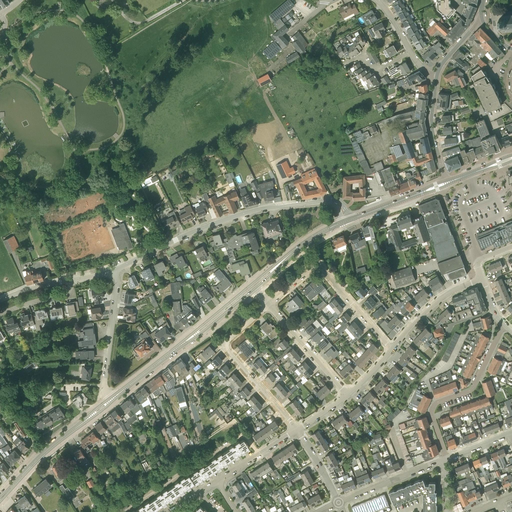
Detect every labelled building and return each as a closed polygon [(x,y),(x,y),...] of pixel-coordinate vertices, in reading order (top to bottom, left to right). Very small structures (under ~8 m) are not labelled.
[(0,0),(0,9),(2,8),(10,3),(8,0),(0,0)] [(301,16),(293,6),(294,5),(289,0),(288,0),(270,15),(275,21),(279,18),(287,28),(301,16)] [(396,12),(406,7),(404,3),(402,0),(398,0),(399,0),(392,4),(394,7),(397,11),(396,12)] [(443,12),(449,18),(456,10),(452,6),(451,7),(449,5),(449,2),(450,2),(451,2),(450,2),(450,0),(436,0),(436,5),(437,5),(437,9),(442,13),(443,12)] [(465,20),(469,25),(470,24),(470,23),(475,12),(477,7),(466,2),(465,7),(462,12),(464,14),(468,17),(467,17),(465,20)] [(355,15),(359,13),(355,4),(351,6),(350,3),(339,8),(344,18),(345,20),(355,15)] [(401,20),(409,15),(410,15),(408,11),(409,10),(407,6),(406,7),(396,12),(398,15),(399,14),(401,19),(400,20),(401,20)] [(371,10),(365,14),(363,15),(367,22),(369,21),(371,24),(381,18),(381,17),(380,18),(377,11),(376,11),(376,12),(376,11),(377,12),(375,13),(372,10),(371,10)] [(511,11),(501,13),(501,19),(499,19),(500,26),(502,25),(503,32),(511,30),(511,11)] [(405,27),(413,23),(414,22),(412,18),(411,19),(409,15),(401,20),(402,22),(403,22),(406,27),(405,27)] [(457,17),(455,20),(456,20),(466,29),(469,25),(461,17),(459,19),(457,17)] [(279,18),(275,21),(273,23),(279,30),(273,35),(271,37),(274,41),(263,51),(270,59),(276,54),(278,56),(284,51),(282,49),(288,43),(287,41),(281,35),(288,29),(287,28),(279,18)] [(438,28),(446,35),(450,31),(448,29),(446,28),(447,27),(441,19),(437,23),(435,22),(432,26),(436,31),(438,28)] [(457,24),(453,28),(460,35),(466,29),(456,20),(454,22),(457,24)] [(368,30),(372,38),(374,37),(376,40),(386,34),(384,30),(385,29),(382,23),(374,27),(368,30)] [(409,35),(417,30),(418,30),(416,26),(415,27),(413,23),(405,27),(406,30),(407,30),(410,34),(409,35)] [(454,42),(458,38),(460,35),(453,28),(451,26),(448,29),(450,31),(446,35),(454,42)] [(474,34),(473,34),(477,38),(476,39),(478,40),(486,33),(481,27),(474,34)] [(413,42),(413,43),(422,38),(423,37),(421,34),(419,34),(417,30),(409,35),(411,38),(411,37),(414,42),(413,42)] [(308,45),(298,31),(298,32),(292,37),(295,41),(292,43),(298,51),(285,59),(288,63),(299,56),(306,52),(304,50),(305,49),(304,47),(308,45)] [(491,38),(486,33),(478,40),(483,45),(491,38)] [(472,43),(474,46),(471,49),(476,55),(475,56),(479,60),(484,54),(488,50),(483,45),(478,40),(476,39),(477,38),(473,34),(469,39),(472,43),(471,44),(472,43)] [(356,37),(357,39),(361,46),(363,45),(366,43),(363,36),(361,37),(360,35),(356,37)] [(422,38),(413,43),(415,45),(416,45),(418,50),(427,45),(425,41),(424,42),(422,38)] [(488,50),(484,54),(491,61),(498,55),(501,58),(505,55),(491,38),(483,45),(488,50)] [(353,41),(355,44),(358,50),(360,49),(364,47),(363,45),(361,46),(357,39),(353,41)] [(432,47),(433,48),(439,54),(440,54),(439,53),(443,49),(444,50),(446,48),(439,41),(436,44),(435,44),(432,47)] [(346,57),(349,55),(351,54),(347,48),(346,45),(344,43),(341,45),(342,48),(346,54),(344,55),(346,57)] [(349,55),(351,58),(356,54),(351,46),(349,43),(346,45),(347,48),(351,54),(349,55)] [(355,44),(351,46),(356,54),(361,51),(360,49),(358,50),(355,44)] [(340,57),(344,55),(346,54),(342,48),(341,45),(340,45),(341,46),(337,48),(338,50),(337,51),(340,57)] [(386,49),(390,56),(397,52),(394,45),(386,49)] [(439,54),(433,48),(430,51),(429,50),(422,56),(425,59),(428,56),(433,60),(437,56),(439,54)] [(471,66),(472,67),(473,67),(471,65),(473,63),(470,60),(459,49),(451,59),(466,71),(471,66)] [(473,67),(478,62),(479,60),(475,56),(471,60),(470,60),(473,63),(471,65),(473,67)] [(481,59),(478,62),(483,67),(486,64),(481,59)] [(408,72),(410,71),(406,62),(400,65),(400,66),(397,68),(396,67),(389,71),(392,76),(399,72),(398,70),(401,68),(404,74),(407,73),(408,72)] [(355,76),(357,74),(364,71),(363,69),(361,65),(359,66),(358,63),(353,66),(355,70),(353,72),(355,76)] [(474,84),(488,112),(501,105),(499,98),(493,84),(490,81),(487,82),(486,79),(487,79),(485,76),(486,75),(486,74),(485,75),(484,73),(485,72),(484,70),(483,71),(482,69),(482,68),(481,69),(479,66),(470,72),(475,81),(471,83),(472,86),(474,84)] [(360,78),(362,77),(368,73),(367,71),(365,68),(363,69),(364,71),(357,74),(360,78)] [(362,77),(364,81),(366,79),(372,76),(371,74),(372,74),(369,70),(367,71),(368,73),(362,77)] [(426,78),(420,71),(403,79),(397,81),(399,87),(408,84),(408,86),(413,84),(411,80),(417,77),(419,82),(426,78)] [(461,72),(457,74),(455,71),(444,76),(447,81),(448,81),(449,83),(453,81),(454,85),(455,86),(460,84),(458,77),(463,74),(461,72)] [(364,81),(366,84),(377,78),(374,73),(372,74),(371,74),(372,76),(366,79),(364,81)] [(463,74),(458,77),(460,84),(462,87),(467,85),(463,74)] [(377,78),(366,84),(366,85),(366,84),(368,89),(368,90),(374,87),(380,84),(377,78)] [(416,90),(416,92),(425,92),(425,93),(429,93),(427,84),(423,85),(422,85),(419,86),(415,87),(416,90)] [(450,99),(438,97),(437,108),(442,108),(442,113),(448,112),(448,109),(450,109),(450,105),(451,100),(454,100),(454,99),(453,99),(450,99)] [(394,144),(395,146),(411,141),(421,138),(428,136),(425,122),(427,110),(417,109),(396,114),(382,120),(384,124),(398,119),(399,122),(402,122),(402,121),(407,120),(412,119),(412,118),(417,118),(420,118),(420,122),(412,123),(412,124),(392,129),(393,133),(394,136),(393,137),(395,144),(394,144)] [(454,121),(453,115),(442,116),(443,122),(453,121),(454,123),(457,122),(457,120),(454,121)] [(481,135),(481,136),(487,154),(494,151),(494,150),(496,150),(502,147),(495,134),(490,136),(489,133),(490,133),(484,118),(476,122),(481,135)] [(368,128),(371,134),(372,136),(378,133),(377,131),(375,125),(368,128)] [(511,144),(511,142),(507,129),(501,131),(503,137),(502,138),(505,147),(511,144)] [(360,130),(353,133),(358,143),(365,140),(360,130)] [(456,137),(456,134),(452,135),(453,137),(445,138),(446,145),(449,145),(450,145),(453,144),(453,145),(457,144),(456,137)] [(405,153),(403,154),(397,157),(399,162),(399,163),(406,159),(417,156),(432,151),(428,136),(421,138),(421,141),(415,143),(412,144),(411,141),(402,143),(405,150),(405,151),(405,153)] [(473,146),(474,149),(478,158),(487,155),(487,154),(481,136),(480,137),(480,136),(470,140),(470,139),(465,141),(468,148),(473,146)] [(356,154),(365,175),(365,176),(378,171),(384,169),(381,161),(373,164),(374,167),(370,169),(366,160),(363,153),(362,152),(361,152),(356,140),(352,142),(356,154)] [(298,154),(304,152),(301,144),(296,146),(298,154)] [(466,164),(461,150),(460,150),(459,146),(442,152),(448,169),(450,170),(459,167),(466,164)] [(465,148),(461,150),(466,164),(468,163),(469,161),(470,161),(478,158),(474,149),(466,152),(465,148)] [(387,160),(390,166),(399,162),(397,157),(396,157),(393,151),(391,152),(392,155),(389,156),(390,159),(387,160)] [(432,151),(417,156),(413,157),(408,159),(406,160),(407,162),(409,161),(413,159),(415,166),(422,163),(434,159),(432,151)] [(435,166),(434,159),(422,163),(423,167),(427,166),(428,169),(420,172),(422,176),(436,171),(434,166),(435,166)] [(276,165),(282,178),(292,174),(286,160),(276,165)] [(302,178),(301,178),(304,184),(314,180),(318,188),(316,189),(307,191),(311,197),(321,195),(326,191),(313,166),(306,170),(307,172),(300,175),(302,178)] [(390,166),(384,169),(378,171),(385,189),(389,188),(391,194),(395,192),(395,194),(401,192),(399,186),(397,187),(394,180),(392,175),(393,175),(390,166)] [(169,171),(169,172),(170,173),(172,172),(174,176),(183,171),(181,167),(173,171),(172,169),(169,171)] [(409,182),(411,188),(417,185),(416,182),(422,180),(419,171),(418,171),(413,173),(413,175),(407,177),(408,180),(409,182)] [(344,177),(343,198),(354,199),(366,199),(365,176),(365,175),(350,176),(344,177)] [(296,185),(298,190),(305,187),(304,185),(304,184),(301,178),(293,181),(295,185),(296,185)] [(399,186),(401,192),(411,188),(409,182),(408,180),(402,183),(401,178),(396,179),(394,180),(397,187),(399,186)] [(254,190),(255,189),(259,187),(255,180),(251,183),(254,190)] [(272,187),(266,188),(262,182),(259,184),(262,190),(264,195),(266,194),(268,200),(274,199),(272,190),(273,190),(272,187)] [(259,187),(255,189),(257,192),(259,199),(264,197),(261,191),(259,187)] [(305,187),(298,190),(302,199),(311,197),(307,191),(305,187)] [(258,205),(256,200),(251,202),(245,188),(239,190),(247,208),(258,205)] [(223,196),(216,199),(216,200),(217,200),(219,205),(226,202),(229,209),(226,211),(226,210),(222,212),(223,214),(224,216),(228,214),(231,213),(236,211),(236,210),(232,200),(238,198),(236,191),(229,193),(229,194),(223,196)] [(216,200),(216,199),(214,195),(213,195),(212,194),(207,196),(217,217),(222,214),(218,205),(219,205),(217,200),(216,200)] [(436,198),(431,200),(434,209),(442,206),(439,199),(436,198)] [(422,214),(434,209),(431,200),(419,205),(422,214)] [(195,208),(199,217),(206,214),(204,209),(207,208),(205,201),(199,204),(200,206),(195,208)] [(180,215),(184,223),(193,219),(192,216),(195,215),(190,205),(184,208),(186,212),(180,215)] [(425,220),(428,228),(447,220),(442,206),(434,209),(422,214),(424,216),(425,220)] [(180,223),(175,214),(172,216),(163,220),(166,225),(167,224),(169,229),(174,227),(174,225),(179,222),(180,224),(180,223)] [(403,216),(407,227),(410,226),(414,225),(412,219),(410,214),(405,215),(403,216)] [(395,225),(397,231),(407,227),(403,216),(402,216),(397,218),(399,224),(395,225)] [(429,239),(432,239),(432,238),(428,228),(425,220),(423,221),(422,216),(417,218),(425,241),(429,240),(429,239)] [(414,225),(419,239),(420,243),(425,241),(417,218),(412,219),(414,225)] [(272,235),(281,232),(277,220),(268,224),(267,222),(261,224),(266,239),(272,236),(272,235)] [(433,245),(438,263),(444,261),(457,256),(460,255),(447,220),(428,228),(432,238),(432,239),(434,245),(433,245)] [(120,227),(116,228),(115,228),(111,230),(117,247),(118,247),(119,250),(126,247),(127,250),(133,248),(123,222),(119,224),(120,227)] [(511,222),(498,228),(498,229),(504,243),(511,239),(511,222)] [(362,227),(365,237),(365,239),(366,241),(376,238),(373,227),(370,228),(369,225),(362,227)] [(402,244),(395,225),(390,227),(397,250),(401,249),(402,251),(403,250),(402,244)] [(479,237),(480,236),(481,240),(479,241),(482,249),(494,244),(495,246),(504,243),(498,229),(493,231),(490,232),(479,237)] [(241,236),(244,244),(250,242),(252,250),(251,250),(252,256),(259,253),(257,249),(259,248),(256,239),(255,239),(254,239),(253,239),(253,237),(254,236),(252,232),(241,236)] [(361,240),(358,232),(350,236),(353,243),(358,241),(360,246),(367,244),(366,241),(365,239),(361,240)] [(233,251),(228,237),(221,240),(219,233),(212,236),(214,236),(215,240),(210,242),(212,247),(217,245),(218,249),(225,247),(229,259),(227,260),(228,264),(236,262),(233,251)] [(231,236),(228,237),(233,251),(232,251),(234,250),(233,248),(236,247),(236,249),(241,248),(240,246),(243,245),(243,244),(244,244),(241,236),(237,238),(236,234),(231,236)] [(9,252),(19,247),(13,235),(3,240),(9,252)] [(347,243),(344,235),(333,239),(337,247),(347,243)] [(402,244),(403,250),(406,249),(405,247),(420,243),(419,239),(402,244)] [(206,254),(206,253),(202,246),(195,249),(193,250),(195,255),(198,262),(208,257),(206,254)] [(186,263),(185,263),(181,256),(177,258),(175,255),(170,257),(172,262),(176,260),(179,267),(180,270),(188,266),(186,263)] [(444,261),(438,263),(440,269),(443,276),(447,282),(460,276),(467,273),(465,266),(464,266),(464,265),(462,260),(460,255),(457,256),(444,261)] [(161,270),(166,268),(162,261),(154,265),(159,275),(162,273),(161,270)] [(232,266),(233,271),(233,270),(240,268),(242,275),(250,273),(250,272),(247,263),(244,264),(243,261),(232,266)] [(500,261),(494,263),(499,275),(502,275),(501,273),(502,272),(500,269),(503,268),(500,261)] [(499,275),(494,263),(489,266),(493,275),(496,274),(497,276),(499,275)] [(416,281),(411,266),(392,273),(397,287),(416,281)] [(153,277),(149,267),(141,271),(146,280),(153,277)] [(215,286),(212,287),(216,291),(219,290),(221,292),(231,283),(219,269),(213,274),(216,277),(217,275),(222,281),(215,286)] [(31,274),(30,271),(26,272),(27,276),(25,276),(27,284),(33,282),(31,275),(31,274)] [(33,271),(30,271),(31,274),(31,275),(33,282),(43,280),(41,272),(33,274),(33,271)] [(426,286),(427,286),(430,284),(434,291),(444,285),(436,273),(427,279),(425,275),(421,277),(422,282),(425,284),(426,286)] [(139,285),(141,284),(140,281),(139,281),(140,282),(137,283),(134,275),(128,277),(130,281),(129,282),(128,282),(132,289),(135,287),(134,284),(137,283),(139,285)] [(316,278),(309,284),(318,294),(325,288),(316,278)] [(495,281),(497,286),(504,283),(504,284),(506,283),(507,282),(506,280),(505,279),(503,281),(502,278),(495,281)] [(172,298),(181,297),(179,282),(170,283),(172,298)] [(497,286),(500,292),(506,289),(504,284),(504,283),(497,286)] [(318,294),(309,284),(302,290),(310,300),(318,294)] [(422,290),(419,292),(424,298),(429,294),(422,285),(419,287),(422,290)] [(201,288),(199,287),(197,289),(200,293),(200,292),(204,297),(203,298),(206,302),(212,297),(203,286),(201,288)] [(368,291),(371,294),(376,289),(374,286),(368,291),(366,288),(364,290),(361,287),(356,292),(359,295),(360,295),(362,298),(367,293),(366,293),(368,291)] [(472,301),(473,302),(483,299),(483,298),(481,299),(481,297),(482,296),(480,291),(479,292),(477,287),(470,289),(470,290),(471,289),(471,291),(469,291),(468,290),(464,292),(462,292),(463,294),(452,298),(453,301),(452,302),(450,303),(451,304),(454,303),(455,307),(468,302),(472,301)] [(102,288),(92,290),(93,298),(94,297),(95,303),(101,302),(101,296),(104,296),(103,292),(102,292),(102,289),(102,288)] [(500,292),(502,297),(509,294),(506,289),(500,292)] [(424,298),(419,292),(416,295),(414,292),(412,293),(420,302),(424,298)] [(131,301),(131,297),(134,298),(134,294),(126,293),(124,302),(126,302),(126,305),(131,306),(135,303),(133,301),(132,302),(131,301)] [(509,294),(502,297),(505,303),(511,300),(511,299),(510,297),(511,295),(511,294),(511,293),(509,294)] [(288,310),(291,314),(298,307),(298,308),(299,307),(299,306),(303,303),(296,295),(292,299),(293,299),(287,304),(291,308),(288,310)] [(404,300),(402,303),(411,311),(415,306),(409,301),(412,298),(409,295),(404,300)] [(379,299),(378,299),(375,301),(371,296),(365,302),(370,308),(370,309),(372,307),(373,309),(376,307),(376,306),(381,302),(380,302),(380,300),(379,299)] [(196,297),(192,299),(196,309),(201,306),(196,297)] [(329,303),(327,305),(331,310),(333,308),(338,303),(334,298),(329,303)] [(475,303),(476,307),(485,304),(483,300),(484,300),(483,299),(473,302),(473,304),(475,303)] [(79,311),(77,301),(65,303),(66,305),(64,305),(65,310),(66,313),(69,313),(69,315),(76,314),(75,311),(79,311)] [(177,316),(176,301),(172,301),(173,307),(174,324),(173,325),(180,332),(182,331),(185,328),(186,327),(177,316)] [(177,316),(186,327),(192,322),(184,313),(183,313),(180,312),(180,310),(179,301),(176,301),(177,316)] [(320,311),(327,305),(325,302),(318,309),(320,311)] [(394,303),(392,305),(393,308),(394,308),(398,313),(400,311),(406,316),(411,311),(402,303),(401,302),(398,305),(397,303),(396,305),(394,303)] [(328,321),(329,322),(330,323),(332,321),(339,315),(337,313),(343,308),(338,303),(333,308),(335,311),(332,314),(334,316),(328,321)] [(485,304),(476,307),(478,312),(482,310),(483,313),(485,312),(484,309),(487,308),(485,304)] [(392,305),(385,311),(381,306),(377,309),(373,313),(378,318),(386,311),(388,314),(394,309),(393,308),(392,305)] [(56,308),(55,307),(54,307),(53,307),(53,308),(50,309),(51,316),(63,314),(61,307),(56,308)] [(91,309),(92,319),(100,318),(100,315),(101,315),(100,307),(91,309)] [(187,310),(184,313),(192,322),(195,319),(197,317),(194,313),(189,307),(186,310),(187,310)] [(127,320),(134,321),(135,312),(132,312),(133,309),(124,308),(123,316),(127,316),(127,320)] [(447,308),(443,312),(448,318),(452,314),(447,308)] [(34,316),(36,324),(35,325),(36,329),(37,331),(41,330),(39,325),(43,324),(42,320),(41,318),(48,316),(47,311),(46,311),(46,312),(45,312),(45,311),(44,310),(43,309),(42,309),(41,309),(39,310),(39,309),(35,310),(36,315),(34,316)] [(334,328),(337,332),(345,325),(343,324),(345,322),(350,317),(346,312),(340,317),(338,319),(341,322),(334,328)] [(391,314),(394,316),(391,319),(397,325),(402,320),(393,312),(391,314)] [(448,318),(443,312),(438,316),(441,320),(438,323),(439,324),(440,324),(448,318)] [(28,314),(25,315),(24,314),(24,313),(20,314),(20,315),(21,319),(20,319),(22,325),(26,324),(27,326),(34,324),(34,323),(31,314),(28,315),(28,314)] [(303,324),(307,328),(312,323),(314,321),(312,318),(310,320),(308,317),(306,319),(304,316),(298,322),(301,326),(303,324)] [(473,323),(473,326),(490,321),(490,320),(491,319),(490,317),(489,317),(489,316),(481,318),(482,321),(473,323)] [(8,330),(9,333),(13,331),(13,330),(20,328),(17,322),(14,323),(13,321),(14,321),(13,317),(6,320),(7,324),(8,324),(9,326),(6,326),(6,324),(2,326),(4,332),(8,330)] [(397,325),(391,319),(389,322),(386,319),(384,321),(393,329),(397,325)] [(160,330),(165,338),(170,334),(167,329),(170,327),(167,321),(161,325),(163,328),(160,330)] [(260,326),(271,339),(279,333),(274,328),(276,327),(275,327),(274,328),(270,323),(268,324),(266,321),(260,326)] [(350,333),(351,333),(358,326),(354,321),(348,326),(349,326),(347,328),(345,325),(337,332),(339,334),(342,332),(344,330),(348,334),(350,333)] [(92,327),(92,322),(81,324),(82,329),(83,329),(83,332),(83,335),(82,335),(83,340),(78,341),(78,347),(88,345),(88,348),(89,348),(94,348),(93,344),(96,344),(94,330),(93,330),(93,328),(93,327),(92,327)] [(315,325),(312,323),(307,328),(305,329),(308,334),(310,332),(313,335),(319,330),(322,328),(320,326),(317,328),(315,325)] [(358,326),(351,333),(350,333),(348,334),(352,339),(350,341),(352,344),(357,339),(355,337),(357,336),(362,331),(358,326)] [(395,327),(387,335),(391,339),(399,331),(395,327)] [(426,327),(422,332),(429,339),(433,335),(432,333),(426,327)] [(433,330),(436,336),(444,334),(442,327),(433,330)] [(160,341),(165,338),(160,330),(156,333),(155,331),(153,332),(160,341)] [(317,339),(320,343),(326,338),(319,330),(313,335),(311,337),(315,341),(317,339)] [(138,356),(139,354),(141,356),(150,349),(148,346),(149,345),(147,342),(148,342),(145,338),(149,336),(145,331),(139,335),(143,340),(137,344),(138,345),(134,348),(133,349),(136,353),(135,353),(135,354),(135,355),(136,355),(136,356),(137,356),(138,356)] [(422,332),(418,336),(423,341),(425,343),(429,346),(430,344),(427,341),(429,339),(422,332)] [(482,334),(481,337),(475,334),(474,337),(476,338),(479,339),(480,338),(487,342),(489,338),(489,337),(490,334),(485,332),(483,335),(482,334)] [(419,346),(421,343),(423,341),(418,336),(414,341),(419,346)] [(276,349),(280,345),(283,349),(289,344),(283,338),(281,340),(278,338),(273,343),(272,343),(274,346),(276,349)] [(332,346),(326,338),(320,343),(318,345),(322,349),(324,347),(327,351),(332,346)] [(472,341),(477,344),(478,343),(485,346),(487,342),(480,338),(479,339),(476,338),(474,342),(472,341)] [(366,346),(368,348),(374,353),(378,348),(370,340),(367,342),(369,343),(366,346)] [(238,346),(248,358),(254,352),(244,341),(238,346)] [(470,346),(472,346),(475,348),(475,347),(483,351),(485,346),(478,343),(477,344),(472,341),(471,343),(470,346)] [(496,352),(502,355),(504,352),(505,353),(507,348),(506,347),(507,344),(502,342),(501,345),(500,345),(498,349),(496,352)] [(359,345),(357,347),(364,353),(369,358),(374,353),(368,348),(366,350),(359,345)] [(410,345),(406,350),(412,355),(416,350),(410,345)] [(208,359),(207,358),(214,351),(209,346),(201,353),(201,352),(197,355),(204,363),(208,359)] [(285,358),(288,360),(297,353),(292,348),(290,346),(283,352),(277,358),(276,359),(275,360),(276,362),(278,360),(279,360),(287,353),(288,355),(285,358)] [(332,346),(327,351),(325,352),(328,356),(330,355),(333,358),(339,353),(335,348),(332,346)] [(472,346),(470,350),(473,352),(474,351),(481,355),(483,351),(475,347),(475,348),(472,346)] [(362,355),(359,357),(365,362),(369,358),(364,353),(357,347),(355,349),(362,355)] [(267,352),(265,349),(263,351),(262,352),(258,356),(260,358),(265,353),(265,354),(267,352)] [(425,354),(417,349),(416,350),(419,351),(418,353),(423,357),(425,354)] [(80,351),(75,351),(75,359),(80,359),(80,358),(87,358),(87,359),(88,358),(94,357),(93,350),(80,351)] [(406,350),(402,356),(408,360),(412,355),(406,350)] [(470,350),(468,355),(471,357),(472,356),(480,359),(482,355),(481,355),(474,351),(473,352),(470,350)] [(287,369),(289,371),(295,366),(293,364),(295,363),(301,358),(297,353),(288,360),(292,365),(289,367),(287,369)] [(365,362),(359,357),(356,354),(354,357),(352,359),(360,367),(365,362)] [(462,355),(461,357),(466,359),(469,361),(469,360),(477,364),(479,360),(480,360),(480,359),(472,356),(471,357),(468,355),(466,354),(465,357),(462,355)] [(217,365),(222,360),(218,355),(212,360),(213,361),(211,362),(209,360),(204,364),(206,366),(210,363),(214,367),(216,365),(217,365)] [(408,360),(402,356),(398,361),(405,365),(408,360)] [(494,357),(492,361),(499,365),(500,364),(503,366),(504,364),(507,365),(508,362),(507,362),(504,360),(505,360),(503,359),(503,357),(501,356),(500,359),(494,357)] [(180,358),(176,361),(183,370),(185,373),(184,374),(186,377),(187,380),(191,376),(195,372),(191,366),(188,368),(189,370),(188,371),(184,366),(186,365),(180,358)] [(253,364),(257,369),(262,364),(258,359),(253,364)] [(467,365),(467,364),(475,368),(477,364),(469,360),(469,361),(466,359),(464,363),(467,365)] [(341,364),(344,367),(349,373),(354,369),(346,360),(344,362),(344,361),(341,364)] [(183,370),(176,361),(172,364),(178,371),(179,370),(182,374),(179,376),(180,381),(186,377),(184,374),(185,373),(183,370)] [(297,368),(295,366),(289,371),(291,373),(297,369),(301,373),(301,374),(309,366),(305,361),(299,367),(297,368)] [(492,361),(490,365),(497,369),(498,368),(501,370),(504,371),(506,367),(503,366),(500,364),(499,365),(492,361)] [(262,364),(257,369),(261,374),(267,369),(265,367),(267,365),(265,362),(262,364)] [(464,364),(462,363),(461,365),(459,364),(458,367),(461,368),(462,368),(465,369),(465,368),(473,372),(475,368),(467,364),(467,365),(464,363),(464,364)] [(84,367),(81,367),(80,373),(83,373),(82,377),(90,379),(91,371),(90,371),(91,365),(85,364),(84,367)] [(219,370),(217,372),(218,373),(216,374),(220,378),(223,375),(223,376),(226,373),(227,372),(230,370),(227,367),(228,366),(225,364),(219,370)] [(395,365),(391,370),(397,375),(399,372),(401,370),(395,365)] [(490,365),(488,370),(495,373),(496,373),(499,374),(500,372),(501,370),(498,368),(497,369),(490,365)] [(299,381),(296,384),(298,387),(307,380),(306,378),(307,376),(307,377),(313,371),(309,366),(301,374),(301,373),(299,375),(301,377),(303,376),(305,378),(300,382),(299,381)] [(168,367),(163,371),(169,379),(173,387),(173,388),(174,387),(174,386),(176,385),(174,382),(176,381),(174,376),(173,376),(174,375),(170,370),(169,369),(168,367)] [(344,367),(341,370),(338,367),(336,369),(344,378),(349,373),(344,367)] [(465,369),(462,368),(461,368),(459,372),(463,374),(464,373),(465,374),(468,375),(471,377),(473,372),(465,368),(465,369)] [(397,375),(391,370),(387,375),(392,379),(397,375)] [(169,390),(173,387),(169,379),(163,371),(159,374),(155,378),(160,385),(162,390),(163,391),(163,392),(168,388),(169,390)] [(276,381),(278,379),(280,377),(275,372),(272,375),(271,373),(265,378),(270,383),(274,379),(276,381)] [(229,386),(233,383),(238,378),(233,373),(228,378),(227,379),(225,377),(221,380),(216,384),(219,387),(222,383),(224,385),(228,386),(229,386)] [(451,383),(454,391),(458,389),(456,381),(455,381),(453,376),(452,376),(451,373),(447,374),(448,378),(450,383),(451,383)] [(458,389),(467,386),(469,382),(465,380),(468,375),(465,374),(463,379),(457,376),(456,377),(455,375),(453,376),(455,381),(456,381),(458,389)] [(155,378),(150,381),(158,392),(158,393),(158,394),(158,393),(159,394),(163,391),(162,390),(160,385),(155,378)] [(233,383),(229,386),(233,390),(230,393),(232,395),(238,390),(237,388),(242,383),(238,378),(233,383)] [(383,378),(379,383),(384,388),(389,384),(383,378)] [(444,379),(444,381),(446,385),(447,384),(449,392),(454,391),(451,383),(450,383),(448,378),(446,379),(444,379)] [(483,382),(484,387),(492,384),(492,383),(495,382),(493,378),(493,379),(493,378),(490,379),(483,382)] [(323,386),(321,389),(326,394),(331,390),(321,379),(319,381),(320,383),(321,383),(323,386)] [(146,384),(144,386),(149,393),(150,394),(152,392),(155,396),(158,394),(158,393),(158,392),(150,381),(146,384)] [(273,387),(277,392),(283,388),(281,385),(282,384),(280,381),(279,383),(278,383),(273,387)] [(437,388),(438,387),(441,395),(445,394),(442,386),(441,386),(440,383),(440,381),(435,383),(437,388)] [(444,381),(440,383),(441,386),(442,386),(445,394),(449,392),(447,384),(446,385),(444,381)] [(484,387),(486,391),(493,389),(493,388),(496,387),(496,384),(498,383),(497,381),(495,382),(492,383),(492,384),(484,387)] [(384,388),(379,383),(374,388),(380,393),(384,388)] [(438,387),(437,388),(435,383),(430,384),(432,390),(433,390),(434,392),(431,393),(433,398),(436,397),(441,395),(438,387)] [(298,387),(296,384),(293,386),(294,387),(289,391),(290,394),(298,387)] [(144,386),(140,389),(147,399),(150,406),(153,405),(150,398),(147,394),(149,393),(144,386)] [(486,391),(487,396),(488,396),(495,393),(496,395),(499,393),(497,389),(499,388),(499,386),(496,387),(493,388),(493,389),(486,391)] [(181,387),(174,389),(180,408),(187,406),(184,395),(181,387)] [(238,406),(239,404),(245,400),(243,398),(244,397),(250,392),(245,387),(240,392),(237,394),(240,399),(235,403),(238,406)] [(283,388),(277,392),(282,397),(287,393),(283,388)] [(326,394),(321,389),(318,391),(315,388),(313,390),(321,399),(326,394)] [(414,395),(418,397),(422,399),(422,400),(429,403),(431,399),(424,395),(424,396),(420,394),(421,391),(417,388),(414,395)] [(138,400),(141,403),(141,404),(147,399),(140,389),(135,393),(138,397),(137,398),(138,400)] [(370,391),(366,395),(371,401),(376,397),(370,391)] [(71,405),(74,409),(79,406),(81,406),(82,405),(83,405),(84,404),(84,403),(86,403),(87,397),(86,397),(83,392),(72,399),(74,402),(71,405)] [(310,403),(315,399),(311,394),(306,398),(310,403)] [(371,401),(366,395),(361,400),(366,405),(371,401)] [(414,395),(411,401),(419,405),(419,404),(427,408),(429,403),(422,400),(421,402),(417,400),(418,397),(414,395)] [(248,400),(252,405),(258,401),(253,396),(248,400)] [(289,403),(293,409),(299,404),(297,401),(300,398),(298,396),(289,403)] [(487,405),(488,408),(492,407),(491,403),(488,396),(487,396),(483,397),(486,405),(487,405)] [(483,397),(479,399),(481,406),(482,406),(483,410),(488,408),(487,405),(486,405),(483,397)] [(133,403),(129,398),(125,401),(130,408),(135,413),(140,409),(136,401),(133,403)] [(479,399),(474,401),(477,408),(478,408),(479,412),(483,410),(482,406),(481,406),(479,399)] [(130,408),(125,401),(121,405),(130,416),(126,420),(129,425),(137,418),(136,415),(135,413),(133,415),(129,409),(130,408)] [(258,401),(252,405),(248,409),(251,412),(248,414),(249,415),(249,416),(251,418),(253,416),(257,413),(255,411),(256,410),(257,410),(262,406),(258,401)] [(299,404),(293,409),(297,414),(305,407),(308,405),(305,401),(302,403),(301,402),(299,404)] [(419,405),(411,401),(408,407),(412,409),(414,406),(418,408),(418,409),(425,412),(427,408),(419,404),(419,405)] [(474,401),(470,402),(472,410),(473,409),(474,413),(477,412),(479,412),(478,408),(477,408),(474,401)] [(470,402),(465,404),(468,411),(469,411),(470,415),(474,413),(473,409),(472,410),(470,402)] [(468,411),(465,404),(460,405),(463,413),(464,413),(465,416),(467,415),(468,418),(469,420),(470,420),(470,421),(472,420),(471,417),(470,415),(469,411),(468,411)] [(359,405),(354,409),(359,415),(360,417),(361,416),(360,414),(364,411),(359,405)] [(65,411),(63,408),(61,410),(59,406),(55,409),(54,408),(35,420),(36,421),(32,424),(36,431),(39,430),(40,431),(44,428),(49,425),(53,423),(53,422),(58,419),(65,415),(63,412),(65,411)] [(456,408),(454,408),(460,425),(462,424),(461,421),(459,415),(461,414),(459,407),(458,407),(458,406),(455,407),(456,408)] [(223,413),(220,408),(219,409),(218,407),(207,416),(210,420),(217,415),(221,420),(224,418),(221,415),(223,413)] [(460,425),(454,408),(452,409),(452,408),(450,409),(450,410),(449,410),(452,418),(454,417),(458,426),(460,425)] [(115,409),(110,413),(121,426),(120,426),(124,433),(127,432),(123,424),(120,420),(122,419),(120,417),(121,416),(115,409)] [(359,415),(354,409),(349,413),(354,419),(359,415)] [(110,413),(100,421),(107,430),(109,428),(112,432),(115,431),(120,426),(121,426),(110,413)] [(343,414),(338,418),(342,424),(348,420),(343,414)] [(413,424),(414,426),(428,421),(426,416),(415,420),(416,423),(413,424)] [(267,421),(269,424),(274,430),(279,427),(272,417),(270,418),(267,421)] [(342,424),(338,418),(332,421),(337,428),(342,424)] [(18,420),(14,423),(23,437),(27,434),(18,420)] [(261,429),(258,432),(263,438),(268,434),(264,428),(261,425),(259,421),(258,420),(255,421),(257,423),(261,429)] [(107,430),(100,421),(95,426),(100,433),(103,430),(106,433),(108,436),(110,434),(110,433),(107,430)] [(417,427),(418,429),(418,430),(426,427),(429,426),(428,421),(414,426),(415,428),(417,427)] [(501,421),(491,425),(494,431),(501,428),(500,426),(502,425),(501,421)] [(171,426),(176,435),(180,433),(176,424),(171,426)] [(274,430),(269,424),(264,428),(268,434),(274,430)] [(494,431),(491,425),(488,427),(486,424),(481,426),(482,429),(483,432),(486,431),(486,434),(494,431)] [(170,437),(176,435),(171,426),(166,428),(170,437)] [(468,434),(466,429),(465,426),(462,427),(465,433),(463,433),(463,434),(457,436),(457,438),(460,444),(464,442),(464,443),(471,440),(468,434)] [(413,434),(414,436),(427,431),(426,427),(418,430),(418,429),(414,431),(415,433),(413,434)] [(469,428),(466,429),(468,434),(471,440),(477,437),(482,435),(479,428),(474,431),(474,432),(471,433),(470,430),(469,428)] [(312,434),(316,440),(322,436),(319,430),(312,434)] [(93,431),(87,435),(93,442),(93,443),(94,443),(97,440),(98,442),(101,439),(95,433),(93,431)] [(263,438),(258,432),(255,434),(253,431),(251,432),(257,442),(263,438)] [(417,437),(418,440),(429,436),(427,431),(414,436),(414,438),(417,437)] [(141,442),(142,445),(147,442),(146,440),(145,437),(143,433),(137,437),(140,443),(141,442)] [(380,433),(373,436),(376,442),(383,439),(380,433)] [(0,438),(5,446),(10,454),(15,460),(19,457),(18,457),(20,456),(14,449),(12,452),(9,448),(10,448),(8,443),(8,444),(3,437),(2,438),(0,434),(0,438)] [(460,444),(457,438),(455,439),(454,438),(452,439),(452,438),(453,437),(451,434),(446,436),(450,448),(457,445),(459,444),(460,444)] [(83,447),(81,450),(84,454),(87,452),(90,450),(88,447),(92,444),(92,443),(93,443),(93,442),(87,435),(81,440),(83,443),(81,445),(83,447)] [(316,440),(319,445),(326,441),(322,436),(316,440)] [(416,443),(417,445),(430,440),(429,436),(418,440),(418,442),(416,443)] [(23,440),(23,441),(17,437),(13,441),(24,452),(29,447),(26,444),(27,443),(23,440)] [(5,446),(0,438),(0,446),(4,452),(5,451),(8,455),(5,458),(10,464),(12,463),(15,460),(10,454),(5,446)] [(229,449),(225,451),(231,460),(235,457),(234,456),(238,453),(239,454),(238,454),(238,455),(242,452),(241,452),(240,451),(244,449),(245,450),(249,447),(247,444),(248,444),(246,442),(243,439),(239,442),(239,441),(235,443),(235,444),(233,446),(233,445),(228,448),(229,449)] [(421,449),(422,448),(424,447),(432,445),(430,440),(417,445),(417,447),(420,446),(421,449)] [(326,441),(319,445),(323,451),(329,447),(326,441)] [(293,443),(288,446),(292,453),(297,449),(293,443)] [(432,445),(424,447),(425,450),(423,451),(424,453),(437,448),(435,443),(432,445)] [(288,446),(282,450),(287,457),(292,453),(288,446)] [(437,448),(424,453),(424,455),(427,454),(428,457),(425,457),(423,458),(425,461),(433,458),(432,455),(439,453),(437,448)] [(504,448),(498,451),(504,467),(507,466),(503,456),(507,454),(504,448)] [(85,456),(84,454),(81,450),(80,449),(74,452),(82,465),(84,463),(87,460),(85,456)] [(282,450),(277,454),(281,460),(287,457),(282,450)] [(212,461),(208,463),(213,472),(217,469),(217,468),(220,465),(221,466),(221,467),(224,465),(224,464),(223,465),(223,464),(226,461),(227,462),(231,460),(225,451),(222,454),(221,453),(217,455),(218,457),(216,458),(215,457),(211,460),(212,461)] [(391,451),(388,452),(391,458),(395,470),(401,468),(399,462),(395,463),(391,451)] [(504,467),(498,451),(491,454),(493,460),(497,458),(501,467),(498,468),(496,463),(493,464),(495,471),(500,469),(504,467)] [(326,456),(329,461),(336,457),(333,452),(326,456)] [(281,460),(277,454),(272,457),(276,464),(281,460)] [(482,464),(485,463),(489,461),(486,455),(480,458),(482,464)] [(336,457),(329,461),(332,467),(339,463),(336,457)] [(356,459),(358,463),(360,468),(365,481),(371,479),(369,474),(368,474),(366,469),(364,470),(363,470),(363,469),(358,458),(356,459)] [(395,470),(391,458),(385,460),(390,473),(395,470)] [(486,475),(485,471),(483,466),(482,464),(480,458),(473,461),(476,467),(480,465),(484,476),(486,475)] [(2,463),(0,460),(0,469),(3,473),(5,472),(6,472),(7,471),(7,470),(8,469),(3,462),(2,463)] [(152,469),(150,464),(148,465),(146,461),(142,463),(146,472),(152,469)] [(379,464),(377,461),(375,462),(376,466),(378,470),(380,475),(386,473),(384,468),(381,469),(379,464)] [(267,462),(262,465),(265,471),(266,471),(267,473),(272,469),(271,468),(267,462)] [(58,464),(57,463),(53,466),(53,467),(52,468),(57,475),(57,476),(60,481),(68,475),(65,471),(64,471),(59,463),(58,464)] [(194,473),(192,475),(197,483),(200,481),(199,480),(202,477),(203,478),(203,479),(206,477),(205,477),(205,476),(208,473),(209,475),(213,472),(208,463),(204,466),(203,465),(199,468),(200,469),(198,470),(197,469),(193,472),(194,473)] [(469,463),(462,465),(467,478),(469,482),(477,478),(475,471),(470,473),(468,470),(471,469),(469,463)] [(262,465),(256,469),(260,475),(265,471),(262,465)] [(365,481),(360,468),(359,469),(358,465),(353,467),(355,470),(358,478),(357,478),(359,484),(365,481)] [(464,471),(467,478),(462,465),(455,468),(458,474),(464,471)] [(260,475),(256,469),(251,472),(255,478),(256,480),(261,476),(260,475)] [(505,487),(511,484),(507,475),(506,473),(501,475),(499,472),(501,471),(500,469),(495,471),(497,476),(500,482),(502,481),(505,487)] [(300,474),(303,479),(310,475),(307,470),(300,474)] [(284,480),(287,482),(287,483),(289,486),(289,487),(293,485),(290,481),(296,477),(300,473),(299,471),(294,474),(291,476),(289,477),(284,480)] [(346,479),(345,475),(344,473),(342,474),(343,476),(344,479),(343,480),(345,484),(342,485),(344,491),(350,488),(348,482),(346,479)] [(175,484),(171,487),(177,495),(181,492),(180,491),(182,490),(183,489),(184,490),(187,488),(186,488),(186,487),(189,485),(190,486),(194,483),(195,484),(197,483),(192,475),(190,476),(189,475),(185,477),(184,476),(180,479),(181,480),(179,482),(178,480),(174,483),(175,484)] [(310,475),(303,479),(307,485),(313,481),(310,475)] [(389,492),(394,504),(397,503),(398,505),(403,503),(402,501),(401,500),(408,497),(407,496),(410,495),(410,496),(416,494),(416,493),(418,492),(419,493),(424,491),(426,491),(426,495),(425,495),(425,501),(426,501),(426,504),(425,504),(425,510),(424,510),(421,510),(421,511),(436,511),(437,510),(437,503),(437,501),(437,500),(437,494),(437,491),(434,491),(434,488),(436,488),(435,482),(430,482),(430,485),(426,485),(423,478),(423,479),(420,480),(420,479),(414,482),(415,482),(412,483),(406,485),(406,486),(403,487),(403,486),(397,488),(398,489),(395,490),(389,492)] [(477,478),(469,482),(476,498),(482,495),(480,489),(476,491),(474,484),(473,484),(472,481),(475,480),(477,485),(480,483),(478,478),(477,478)] [(48,488),(51,485),(46,479),(34,489),(37,492),(36,493),(37,495),(38,494),(39,495),(44,491),(45,493),(49,490),(48,488)] [(232,485),(236,491),(241,487),(239,484),(243,482),(241,480),(232,485)] [(354,480),(348,482),(350,488),(356,486),(354,480)] [(490,483),(491,485),(493,491),(500,488),(498,482),(497,483),(496,480),(490,483)] [(461,485),(463,488),(464,490),(458,493),(463,506),(469,504),(468,501),(476,498),(469,482),(461,485)] [(66,496),(69,494),(66,488),(65,489),(62,485),(59,487),(62,491),(66,496)] [(241,487),(236,491),(239,497),(245,493),(247,495),(251,493),(256,490),(254,487),(248,491),(247,488),(245,485),(241,487)] [(491,485),(484,488),(487,494),(493,491),(491,485)] [(157,496),(153,499),(159,507),(163,504),(162,503),(166,501),(166,502),(169,500),(168,499),(172,497),(172,498),(177,495),(171,487),(167,489),(166,488),(162,491),(163,492),(161,494),(160,492),(156,495),(157,496)] [(316,494),(313,496),(317,503),(322,500),(317,490),(314,491),(316,494)] [(299,498),(294,501),(299,510),(305,507),(302,502),(304,500),(300,492),(296,494),(299,498)] [(317,503),(313,496),(309,498),(307,494),(305,496),(311,506),(317,503)] [(380,495),(378,496),(383,509),(389,506),(384,494),(383,495),(383,494),(380,495)] [(16,505),(21,511),(27,511),(27,510),(26,511),(25,510),(29,507),(28,506),(31,505),(29,502),(29,501),(25,495),(18,500),(20,502),(16,505)] [(242,502),(245,508),(251,504),(249,501),(253,499),(251,496),(242,502)] [(374,498),(371,499),(376,511),(383,509),(378,496),(376,497),(374,498)] [(139,509),(137,510),(138,511),(150,511),(154,509),(155,510),(159,507),(153,499),(149,502),(148,500),(144,503),(145,504),(143,506),(142,505),(138,507),(139,509)] [(367,501),(365,502),(368,511),(374,511),(376,511),(371,499),(370,500),(367,501)] [(295,511),(299,510),(294,501),(290,502),(288,504),(291,511),(295,511)] [(361,503),(358,504),(361,511),(368,511),(365,502),(363,502),(361,503)]
